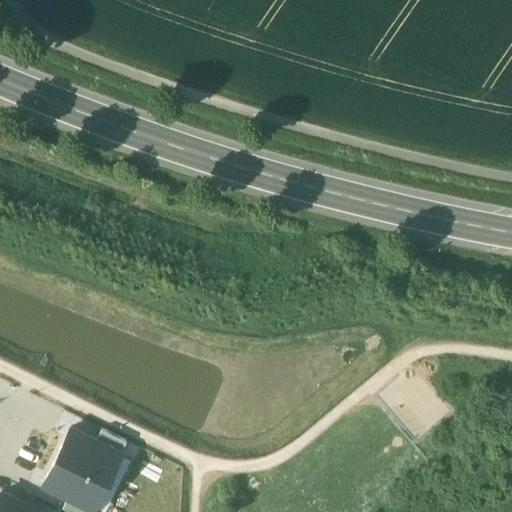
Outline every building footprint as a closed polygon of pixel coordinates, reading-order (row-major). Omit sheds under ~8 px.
[(96,439),(71,427),(57,455),(107,479),(121,451),(96,439)] [(96,439),(121,451),(126,440),(102,428),(96,439)] [(107,479),(57,455),(43,484),(68,496),(93,508),(107,479)] [(45,511),(2,491),(0,494),(0,511),(45,511)] [(91,511),(93,508),(68,496),(63,507),(72,511),(91,511)]
